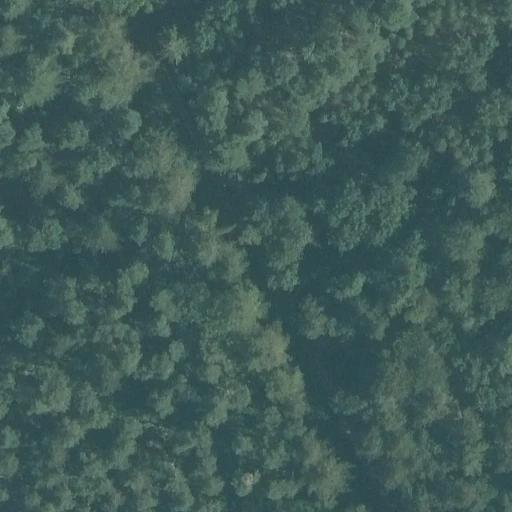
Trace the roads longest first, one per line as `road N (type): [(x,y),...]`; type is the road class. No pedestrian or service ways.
road 1 (track): [(277,292),(124,0)]
road 2 (track): [(277,292),(511,176)]
road 3 (track): [(389,511),(277,292)]
